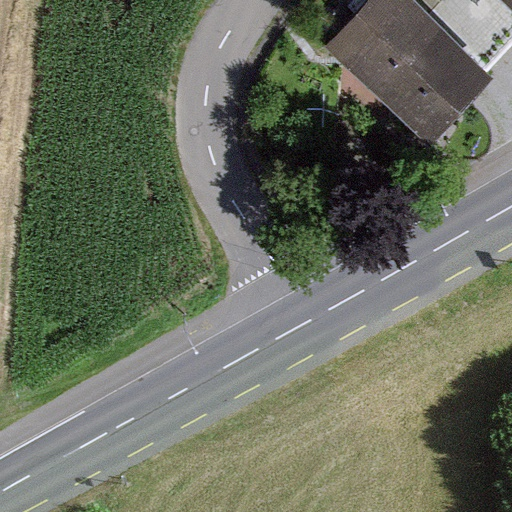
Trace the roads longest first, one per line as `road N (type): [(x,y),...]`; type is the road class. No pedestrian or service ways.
road 1 (residential): [(309,322),(217,173),(207,126),(209,84),(226,36),(254,0)]
road 2 (secondary): [(0,492),(309,322)]
road 3 (secondary): [(309,322),(511,203)]
